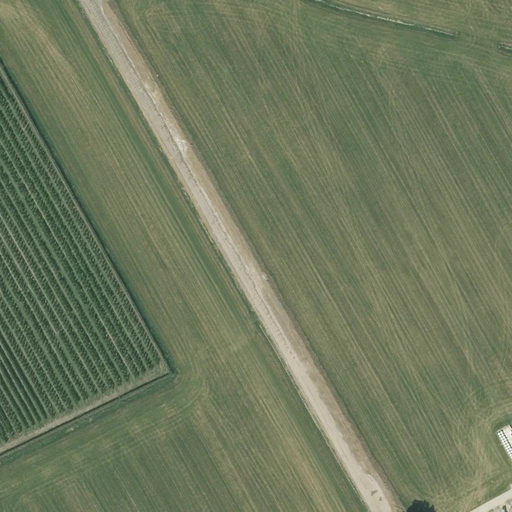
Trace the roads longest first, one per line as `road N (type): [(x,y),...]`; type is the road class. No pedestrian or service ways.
road 1 (track): [(0,3),(56,0),(344,511)]
road 2 (track): [(428,263),(511,416)]
